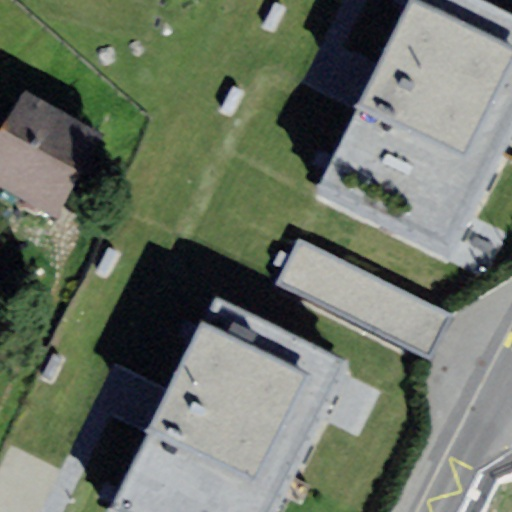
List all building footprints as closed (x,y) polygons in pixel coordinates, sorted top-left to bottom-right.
[(511,128),(511,16),(479,0),(410,0),(315,194),(448,259),(511,128)] [(26,90),(0,136),(0,185),(57,218),(104,134),(26,90)] [(301,236),(280,278),(432,354),(453,312),(301,236)] [(397,282),(445,302),(458,272),(409,252),(397,282)] [(215,298),(109,511),(272,511),(346,363),(215,298)]
